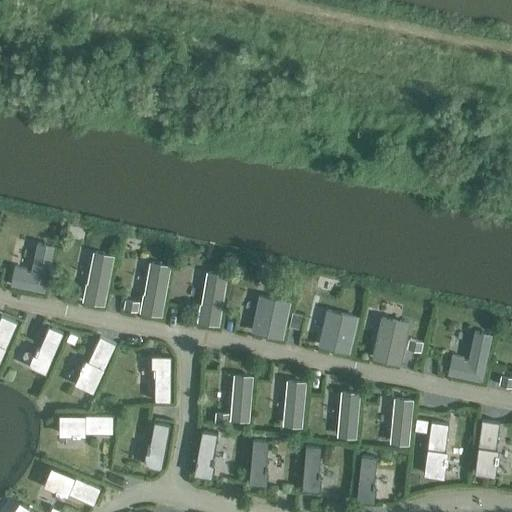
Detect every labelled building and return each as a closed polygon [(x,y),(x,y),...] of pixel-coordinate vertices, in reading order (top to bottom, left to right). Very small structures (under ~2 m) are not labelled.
[(10,285),(44,292),(54,245),(37,242),(31,272),(26,271),(27,268),(14,265),(10,285)] [(84,302),(104,306),(114,255),(93,251),(84,302)] [(162,316),(171,265),(150,261),(141,313),(162,316)] [(219,326),(227,274),(207,271),(198,322),(219,326)] [(283,338),(291,301),(259,295),(251,331),(283,338)] [(350,352),(359,316),(327,308),(318,345),(350,352)] [(293,309),(289,323),(300,326),(304,312),(293,309)] [(0,361),(18,322),(2,315),(0,319),(0,361)] [(401,365),(410,322),(381,316),(372,358),(401,365)] [(29,366),(46,373),(63,332),(49,326),(39,349),(38,348),(35,355),(34,355),(29,366)] [(448,373),(482,381),(492,334),(475,330),(468,361),(464,360),(464,357),(452,354),(448,373)] [(110,347),(79,341),(72,379),(102,384),(110,347)] [(153,401),(159,359),(136,355),(129,399),(153,401)] [(230,419),(249,421),(253,375),(234,374),(230,419)] [(306,381),(287,379),(283,425),(302,426),(306,381)] [(354,437),(358,393),(342,391),(338,436),(354,437)] [(412,400),(394,398),(392,441),(407,442),(412,400)] [(55,407),(33,428),(71,466),(88,447),(55,407)] [(150,463),(166,464),(171,421),(155,419),(150,463)] [(475,472),(495,474),(496,462),(498,462),(499,454),(498,454),(498,449),(496,448),(499,421),(482,419),(478,446),(475,472)] [(424,474),(444,476),(446,464),(447,464),(448,456),(447,456),(447,451),(445,450),(449,424),(431,421),(428,448),(424,474)] [(125,477),(133,429),(111,422),(98,472),(125,477)] [(202,430),(195,473),(212,476),(214,465),(213,464),(215,457),(213,457),(218,432),(202,430)] [(267,440),(252,439),(249,483),(267,484),(268,472),(267,472),(267,465),(266,465),(267,440)] [(319,471),(321,446),(305,445),(302,489),(320,490),(321,478),(320,478),(321,471),(319,471)] [(371,489),(375,458),(362,457),(357,500),(373,502),(375,490),(371,489)] [(38,466),(25,482),(53,510),(66,494),(38,466)]
